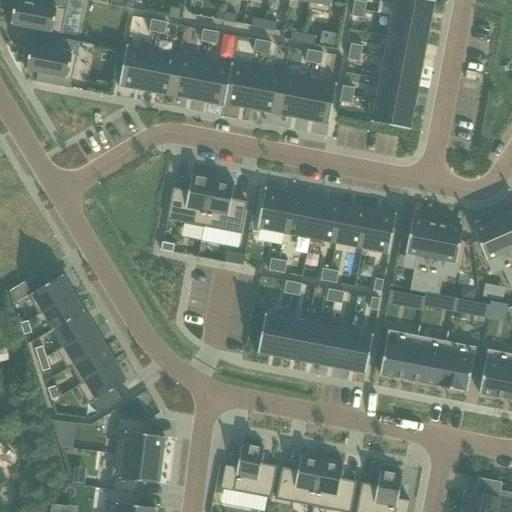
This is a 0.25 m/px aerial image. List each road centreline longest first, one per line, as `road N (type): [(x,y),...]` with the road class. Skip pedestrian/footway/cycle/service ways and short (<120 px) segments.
road 1 (residential): [(57,192),(171,133),(428,183)]
road 2 (residential): [(57,192),(140,328),(164,359),(206,389)]
road 3 (residential): [(206,389),(446,439)]
road 4 (residential): [(464,0),(428,183)]
road 5 (residential): [(191,511),(206,389)]
